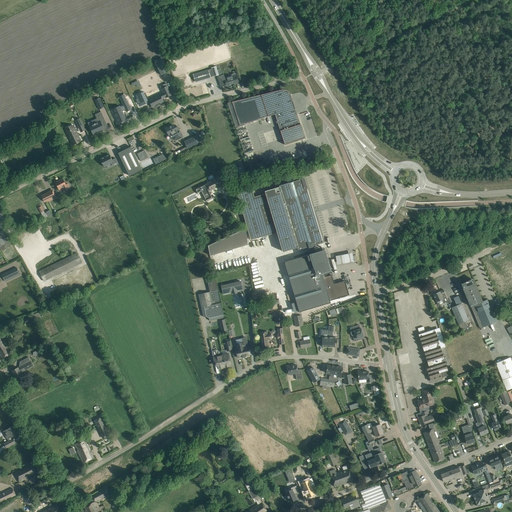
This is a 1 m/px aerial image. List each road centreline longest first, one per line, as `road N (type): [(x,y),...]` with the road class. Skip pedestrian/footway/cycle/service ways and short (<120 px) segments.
road 1 (unclassified): [(0,196),(179,108),(302,76)]
road 2 (track): [(57,485),(219,387)]
road 3 (unclassified): [(384,230),(358,217),(329,125),(302,76)]
road 4 (residential): [(389,364),(279,356),(219,387)]
road 5 (unclassified): [(319,71),(473,0)]
road 6 (unclassified): [(71,511),(0,379)]
road 7 (unclassified): [(297,511),(420,459)]
